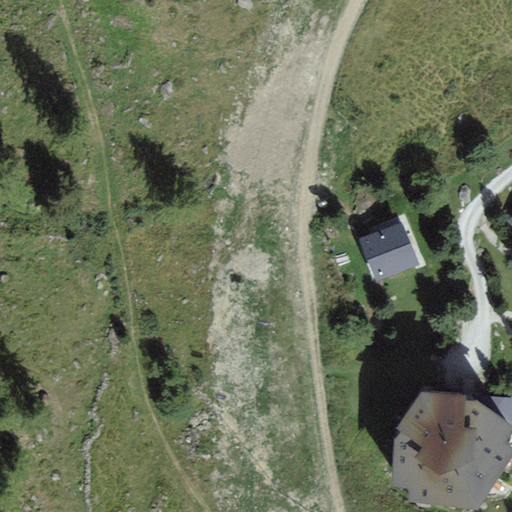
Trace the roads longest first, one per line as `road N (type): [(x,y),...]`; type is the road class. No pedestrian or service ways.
road 1 (track): [(333,511),(301,268),(301,209),(311,134),(357,0)]
road 2 (residential): [(449,377),(469,345),(478,299),(466,222),(511,174)]
